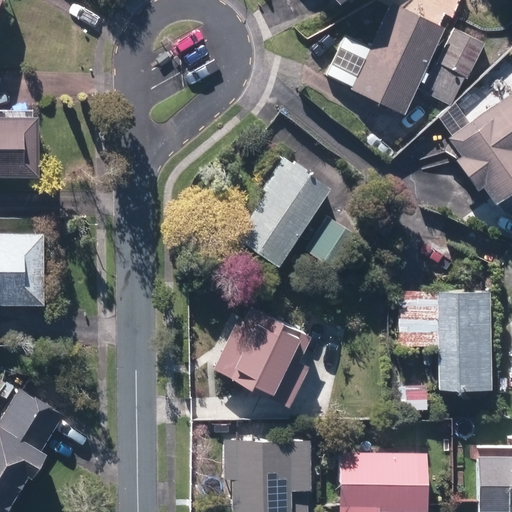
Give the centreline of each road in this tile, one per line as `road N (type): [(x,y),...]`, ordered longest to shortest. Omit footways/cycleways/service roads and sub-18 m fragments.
road 1 (residential): [(135,155),(143,511)]
road 2 (residential): [(135,155),(230,88),(238,65),(227,27),(197,3),(155,24),(140,51)]
